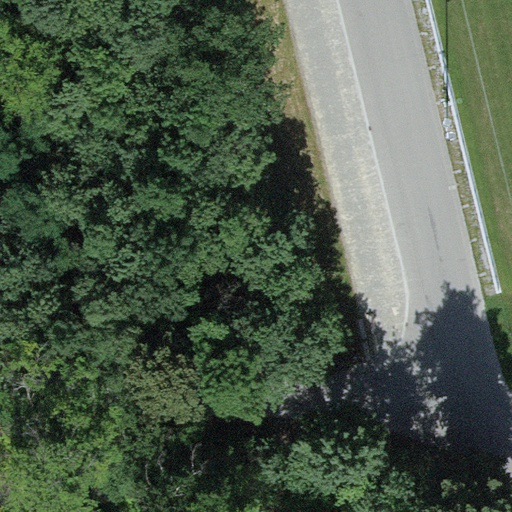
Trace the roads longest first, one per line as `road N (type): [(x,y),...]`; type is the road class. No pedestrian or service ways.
road 1 (track): [(465,389),(356,400),(0,381)]
road 2 (track): [(368,0),(465,389)]
